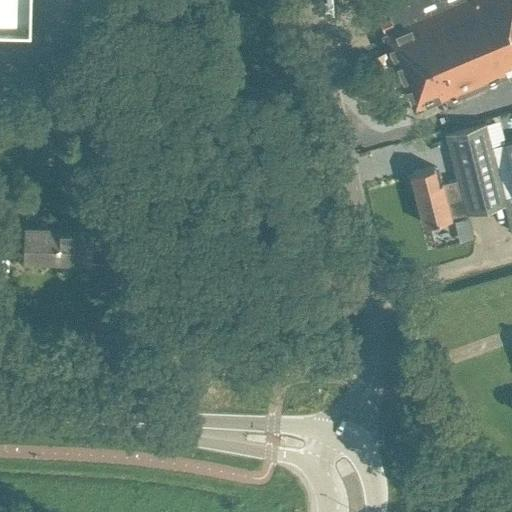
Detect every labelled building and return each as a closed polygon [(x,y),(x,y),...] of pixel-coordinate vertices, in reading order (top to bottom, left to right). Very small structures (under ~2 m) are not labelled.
[(0,0),(0,24),(30,25),(31,0),(0,0)] [(448,99),(511,71),(511,0),(383,0),(396,29),(384,34),(415,107),(446,94),(448,99)] [(466,126),(446,131),(458,176),(467,211),(506,201),(511,225),(511,140),(492,146),(485,121),(466,126)] [(412,174),(408,175),(411,188),(415,187),(424,222),(467,211),(458,176),(441,181),(437,165),(412,172),(412,174)] [(58,256),(58,226),(26,225),(26,226),(14,226),(14,216),(0,215),(0,239),(14,240),(14,238),(26,238),(26,256),(58,256)] [(118,242),(119,219),(102,219),(102,228),(90,228),(90,227),(58,226),(58,256),(90,257),(90,240),(102,241),(101,242),(119,243),(119,242),(118,242)]
